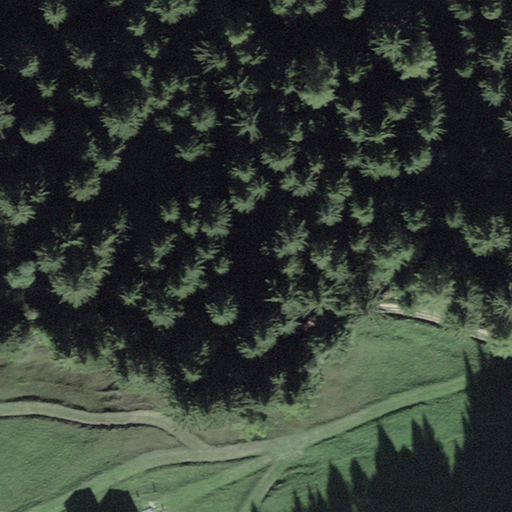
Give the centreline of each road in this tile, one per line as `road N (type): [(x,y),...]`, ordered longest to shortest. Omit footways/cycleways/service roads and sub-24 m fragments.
road 1 (track): [(0,282),(277,322),(382,308),(511,330)]
road 2 (track): [(511,368),(280,454),(144,468),(44,511)]
road 3 (track): [(216,460),(155,418),(0,413)]
